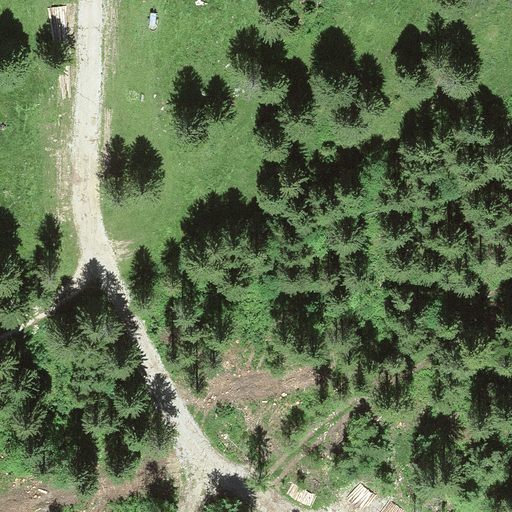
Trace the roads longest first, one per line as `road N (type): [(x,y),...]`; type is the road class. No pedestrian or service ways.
road 1 (track): [(90,0),(85,166),(100,260),(78,290),(0,332)]
road 2 (track): [(100,260),(196,447),(291,511)]
